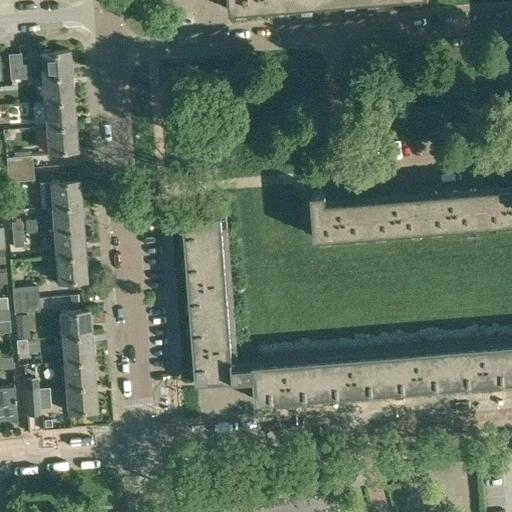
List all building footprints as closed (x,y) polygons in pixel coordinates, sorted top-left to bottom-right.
[(228,0),(230,10),(353,0),(228,0)] [(97,32),(97,16),(74,16),(74,33),(97,32)] [(39,51),(42,77),(70,74),(68,49),(39,51)] [(22,63),(21,52),(19,52),(8,53),(9,78),(30,76),(29,63),(22,63)] [(70,74),(42,77),(44,101),(72,99),(70,74)] [(72,99),(44,101),(46,126),(75,124),(72,99)] [(75,124),(46,126),(48,150),(76,148),(75,124)] [(5,156),(7,169),(32,167),(31,155),(31,154),(5,156)] [(32,167),(7,169),(8,181),(33,179),(32,167)] [(60,179),(49,180),(39,181),(41,207),(51,206),(81,204),(78,169),(59,171),(60,179)] [(511,179),(335,194),(325,195),(325,191),(310,192),(314,236),(511,219),(511,179)] [(81,204),(51,206),(53,231),(83,228),(81,204)] [(220,214),(182,217),(195,383),(247,379),(254,378),(255,400),(511,378),(511,340),(232,363),(220,214)] [(11,220),(12,234),(22,233),(21,219),(11,220)] [(83,228),(53,231),(55,255),(85,253),(83,228)] [(22,233),(12,234),(12,246),(23,245),(22,233)] [(85,253),(55,255),(57,280),(87,278),(85,253)] [(11,286),(12,299),(38,297),(37,284),(11,286)] [(0,309),(9,308),(8,296),(0,296),(0,309)] [(38,297),(12,299),(13,311),(39,309),(38,297)] [(0,309),(0,320),(10,320),(9,308),(0,309)] [(60,310),(61,335),(90,333),(90,320),(89,308),(60,310)] [(14,315),(16,339),(26,338),(29,338),(27,314),(14,315)] [(10,320),(0,320),(0,331),(9,331),(11,331),(10,320)] [(90,333),(61,335),(63,361),(92,359),(91,339),(90,333)] [(17,352),(27,351),(26,338),(16,339),(17,352)] [(0,367),(12,367),(11,356),(0,356),(0,367)] [(92,359),(63,361),(65,385),(94,383),(92,359)] [(24,378),(24,388),(37,387),(36,377),(24,378)] [(94,383),(65,385),(67,411),(96,409),(94,383)] [(13,384),(0,384),(0,416),(16,415),(13,384)] [(37,387),(24,388),(26,413),(39,412),(37,387)]
